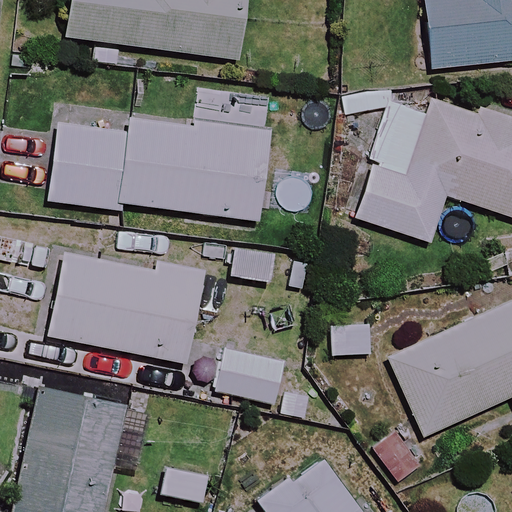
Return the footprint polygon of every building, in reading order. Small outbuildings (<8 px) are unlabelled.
[(62,0),(57,38),(235,60),(242,0),(62,0)] [(511,0),(417,0),(423,69),(511,60),(511,0)] [(511,119),(471,106),(468,114),(426,100),(421,116),(400,109),(379,170),(367,165),(348,222),(430,250),(448,198),(511,219),(511,119)] [(56,128),(50,202),(49,209),(120,215),(121,208),(257,219),(264,131),(94,117),(93,131),(56,128)] [(148,272),(64,255),(47,336),(182,364),(200,273),(150,263),(148,272)] [(511,300),(382,359),(417,439),(508,398),(511,407),(511,300)] [(364,358),(364,327),(326,325),(325,357),(364,358)] [(279,363),(218,350),(208,392),(269,406),(279,363)] [(96,511),(106,469),(128,474),(140,421),(131,419),(135,399),(34,377),(30,397),(5,511),(96,511)] [(293,484),(290,479),(260,501),(268,511),(355,511),(321,464),(293,484)] [(202,477),(156,470),(152,497),(198,503),(202,477)]
